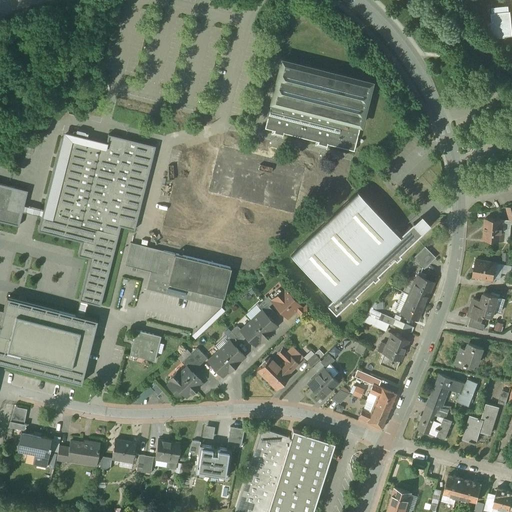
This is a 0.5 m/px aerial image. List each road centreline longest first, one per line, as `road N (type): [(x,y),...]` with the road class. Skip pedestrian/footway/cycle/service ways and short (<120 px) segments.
road 1 (residential): [(354,0),(427,85),(454,157),(458,235),(435,323)]
road 2 (residential): [(8,389),(119,413),(233,409)]
road 3 (residential): [(233,409),(319,416),(385,442)]
road 4 (residential): [(385,442),(511,475)]
road 5 (residential): [(435,323),(385,442)]
